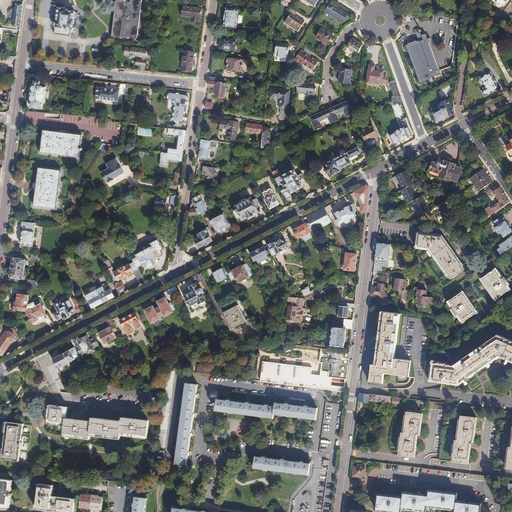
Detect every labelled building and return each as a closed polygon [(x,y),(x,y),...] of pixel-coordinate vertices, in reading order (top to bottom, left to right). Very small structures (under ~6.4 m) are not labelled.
[(117,0),(112,36),(114,36),(136,39),(141,0),(117,0)] [(191,3),(185,2),(183,16),(193,17),(192,21),(199,22),(200,9),(191,8),(191,3)] [(330,3),(327,2),(324,8),(326,9),(325,12),(325,13),(326,12),(342,22),(342,23),(342,24),(349,14),(348,13),(347,14),(331,3),(330,2),(330,3)] [(13,25),(21,27),(24,4),(16,3),(15,11),(14,11),(13,11),(12,12),(11,13),(11,14),(11,16),(12,17),(12,18),(14,19),(13,25)] [(227,14),(226,14),(225,20),(226,20),(225,27),(237,28),(241,4),(234,3),(233,9),(228,8),(227,14)] [(68,9),(58,8),(57,21),(56,21),(55,35),(70,37),(71,30),(73,30),(75,12),(69,11),(70,10),(69,10),(68,9)] [(291,8),(287,14),(290,15),(285,23),(298,32),(305,22),(295,16),(297,12),(291,8)] [(333,36),(322,29),(316,38),(327,45),(333,36)] [(423,37),(419,38),(420,40),(418,41),(417,40),(410,43),(408,43),(409,45),(407,45),(420,83),(433,78),(433,77),(441,74),(439,70),(426,34),(423,35),(423,37)] [(226,39),(222,39),(221,48),(235,50),(235,49),(237,49),(238,49),(239,47),(239,46),(238,45),(236,45),(236,40),(228,39),(228,38),(226,38),(226,39)] [(275,38),(275,41),(274,47),(277,47),(276,56),(290,57),(290,44),(281,43),(281,39),(275,38)] [(363,45),(352,38),(347,47),(358,53),(363,45)] [(146,47),(131,45),(131,49),(126,49),(125,52),(125,51),(124,54),(125,54),(125,56),(130,57),(130,59),(136,59),(136,57),(145,58),(145,57),(147,57),(147,53),(146,52),(146,47)] [(192,53),(192,50),(187,49),(187,52),(184,52),(182,70),(191,72),(194,53),(192,53)] [(302,51),(295,61),(299,64),(300,62),(314,71),(319,62),(311,57),(312,53),(306,49),(304,52),(302,51)] [(139,65),(138,70),(145,71),(147,57),(145,57),(145,58),(136,57),(136,59),(135,65),(139,65)] [(228,70),(228,71),(236,72),(237,70),(243,71),(244,60),(229,59),(228,62),(229,64),(228,68),(228,70)] [(392,96),(392,102),(404,103),(397,85),(396,85),(390,87),(389,83),(386,76),(383,76),(384,71),(378,70),(378,72),(373,71),(374,66),(368,65),(367,71),(366,86),(372,86),(372,83),(386,84),(388,90),(391,89),(394,95),(393,96),(392,96)] [(353,70),(341,69),(339,83),(350,85),(350,81),(351,81),(353,70)] [(482,91),(485,96),(499,89),(491,72),(481,77),(487,88),(482,91)] [(219,78),(210,77),(209,86),(214,87),(214,90),(216,90),(216,92),(215,96),(225,97),(227,83),(222,83),(222,82),(221,82),(220,82),(219,82),(220,81),(219,80),(219,78)] [(45,104),(46,87),(40,86),(41,82),(34,81),(34,86),(33,85),(31,102),(32,102),(31,108),(42,109),(43,103),(45,104)] [(311,87),(311,84),(303,83),(302,87),(298,86),(298,93),(308,94),(308,100),(316,100),(317,88),(311,87)] [(119,101),(120,89),(98,87),(97,99),(119,101)] [(282,97),(281,107),(289,108),(291,89),(273,87),(272,96),(282,97)] [(5,105),(11,106),(12,95),(12,92),(6,91),(5,99),(4,100),(4,104),(5,105)] [(167,128),(182,130),(182,126),(183,122),(184,122),(187,94),(168,92),(167,102),(175,102),(173,121),(176,122),(176,125),(167,124),(167,128)] [(451,117),(455,115),(455,114),(455,110),(454,101),(450,103),(448,100),(442,104),(444,108),(434,113),(439,121),(440,122),(450,117),(451,117)] [(330,110),(336,122),(340,121),(337,115),(345,111),(348,117),(354,115),(349,102),(330,110)] [(332,124),(336,122),(330,110),(311,118),(316,131),(323,128),(321,122),(329,118),(332,124)] [(229,121),(221,120),(220,128),(229,129),(228,138),(237,140),(239,121),(230,120),(229,121)] [(264,127),(265,126),(247,122),(246,132),(264,135),(264,127)] [(369,128),(361,132),(368,143),(380,137),(373,125),(369,127),(369,128)] [(264,135),(262,149),(270,145),(272,128),(264,127),(264,135)] [(396,133),(391,136),(395,144),(401,141),(402,141),(411,137),(410,136),(413,134),(409,127),(405,128),(396,132),(396,133)] [(138,128),(138,135),(152,136),(152,128),(138,128)] [(187,134),(187,130),(182,130),(167,128),(163,128),(163,135),(168,136),(168,135),(179,136),(177,149),(168,147),(167,153),(184,155),(184,152),(185,149),(187,134)] [(70,134),(44,131),(41,153),(79,157),(80,151),(81,148),(82,135),(70,134)] [(201,138),(198,158),(208,159),(210,145),(217,146),(217,141),(201,138)] [(353,164),(352,163),(351,159),(358,155),(362,153),(359,147),(358,147),(349,152),(347,149),(346,150),(345,150),(344,149),(343,148),(340,150),(340,151),(339,151),(340,152),(339,153),(329,158),(331,161),(327,164),(329,168),(325,169),(328,174),(331,173),(333,176),(342,171),(341,170),(353,164)] [(464,169),(465,161),(466,149),(460,150),(460,158),(458,167),(456,166),(456,165),(445,161),(444,163),(438,161),(437,163),(433,162),(429,172),(430,172),(430,174),(431,175),(431,176),(440,178),(440,177),(450,180),(451,179),(458,181),(462,168),(464,169)] [(183,161),(184,155),(167,153),(161,152),(161,158),(160,165),(167,166),(168,159),(183,161)] [(123,172),(115,158),(105,163),(107,168),(100,172),(105,182),(123,172)] [(216,168),(211,167),(211,169),(209,169),(209,167),(203,166),(202,174),(206,174),(208,179),(211,178),(213,183),(220,179),(215,170),(216,168)] [(62,171),(39,168),(37,187),(35,206),(57,209),(62,171)] [(282,189),(288,200),(293,197),(292,194),(297,191),(305,187),(301,180),(299,176),(295,169),(290,172),(282,176),(280,173),(278,169),(274,172),(280,185),(283,183),(285,187),(282,189)] [(475,185),(488,176),(483,170),(480,172),(478,169),(472,173),(474,176),(470,178),(475,185)] [(413,207),(415,212),(418,216),(428,211),(420,197),(417,199),(410,186),(412,185),(405,171),(395,176),(402,190),(400,191),(407,204),(410,202),(413,207)] [(485,192),(491,188),(489,185),(492,183),(488,176),(475,185),(479,191),(483,189),(485,192)] [(368,185),(355,192),(362,206),(361,211),(362,212),(364,212),(364,215),(366,215),(370,186),(369,185),(368,185)] [(485,209),(489,216),(510,202),(500,188),(494,192),(501,202),(496,205),(496,206),(492,209),(490,206),(485,209)] [(274,194),(265,199),(270,209),(279,204),(280,203),(275,195),(274,194)] [(208,209),(200,195),(193,198),(192,205),(196,203),(202,213),(208,209)] [(167,199),(156,197),(155,205),(166,207),(167,199)] [(245,198),(241,200),(241,201),(240,202),(240,204),(236,206),(238,210),(236,211),(235,213),(238,217),(239,218),(242,216),(243,219),(248,216),(249,217),(254,215),(253,214),(258,211),(257,207),(260,206),(259,204),(260,203),(258,198),(253,200),(252,198),(248,200),(247,198),(245,199),(245,198)] [(445,201),(436,206),(443,219),(452,215),(445,201)] [(196,203),(192,205),(190,215),(202,213),(196,203)] [(357,210),(354,204),(350,206),(349,205),(344,208),(344,209),(342,211),(341,210),(335,213),(339,218),(337,219),(340,225),(345,222),(346,223),(347,223),(348,223),(351,221),(352,220),(351,219),(357,216),(354,211),(357,210)] [(314,230),(315,231),(332,222),(324,208),(307,217),(314,230)] [(225,214),(210,221),(212,224),(214,224),(218,232),(219,232),(223,230),(223,229),(222,227),(229,223),(225,214)] [(307,217),(303,219),(306,225),(294,231),(298,238),(300,236),(301,238),(312,232),(311,231),(314,230),(307,217)] [(500,230),(504,237),(507,235),(511,231),(511,229),(506,220),(504,221),(501,217),(495,222),(497,225),(496,226),(496,227),(495,228),(497,231),(498,230),(499,231),(500,230)] [(33,223),(22,222),(22,227),(24,227),(23,229),(23,235),(22,240),(22,245),(33,246),(36,223),(33,223)] [(212,232),(210,228),(199,234),(201,237),(196,240),(200,247),(204,244),(205,245),(208,243),(208,242),(213,240),(210,235),(209,233),(212,232)] [(442,235),(419,232),(417,247),(429,249),(448,276),(450,275),(452,278),(465,269),(462,266),(463,265),(442,235)] [(131,254),(135,261),(138,267),(145,263),(148,268),(156,264),(153,260),(152,258),(158,255),(158,256),(159,255),(160,256),(163,254),(162,253),(164,252),(162,249),(164,247),(158,237),(151,242),(152,245),(135,254),(134,253),(131,254)] [(274,242),(268,245),(273,255),(274,257),(278,255),(278,253),(279,255),(284,253),(284,252),(286,250),(286,249),(290,247),(286,240),(285,240),(284,239),(282,238),(279,240),(277,240),(276,242),(277,243),(275,244),(274,242)] [(499,249),(502,254),(505,252),(511,247),(511,241),(510,239),(501,245),(502,247),(499,249)] [(391,244),(378,242),(374,271),(380,272),(381,265),(389,266),(391,244)] [(273,255),(268,245),(260,250),(257,251),(252,254),(255,261),(257,260),(258,262),(269,257),(269,258),(273,255)] [(357,251),(343,249),(343,253),(347,253),(344,270),(355,272),(357,254),(357,251)] [(245,250),(238,253),(241,259),(248,255),(245,250)] [(13,258),(12,268),(25,270),(25,265),(27,265),(27,260),(21,259),(21,258),(17,257),(17,259),(13,258)] [(109,259),(104,262),(112,279),(120,294),(127,291),(121,281),(117,283),(116,280),(118,278),(119,280),(124,277),(124,278),(126,277),(128,276),(130,275),(130,274),(134,272),(139,269),(138,267),(135,261),(126,266),(126,265),(120,268),(120,269),(115,272),(109,259)] [(233,271),(229,273),(230,276),(233,281),(237,279),(239,283),(254,275),(255,274),(252,268),(250,268),(248,264),(247,264),(244,265),(233,270),(233,271)] [(25,270),(12,268),(11,278),(15,278),(14,280),(19,280),(19,279),(25,279),(25,274),(24,275),(25,270)] [(226,273),(224,269),(223,268),(214,272),(214,274),(218,282),(220,283),(229,278),(228,277),(230,276),(229,273),(228,272),(226,273)] [(134,272),(140,284),(143,282),(145,281),(139,269),(134,272)] [(509,291),(506,287),(508,285),(504,280),(502,281),(495,270),(482,279),(496,300),(509,291)] [(202,282),(198,274),(193,277),(196,284),(191,288),(191,289),(193,292),(185,296),(186,298),(188,301),(192,309),(194,310),(201,306),(202,307),(207,304),(207,303),(205,298),(206,298),(207,296),(204,292),(203,291),(202,289),(202,288),(200,289),(198,285),(202,282)] [(393,277),(392,287),(395,288),(394,290),(400,291),(399,299),(407,300),(408,290),(406,290),(407,280),(393,277)] [(96,288),(104,303),(115,297),(109,285),(107,286),(106,283),(96,288)] [(31,286),(30,287),(33,294),(44,295),(40,287),(39,287),(36,287),(31,286)] [(96,288),(95,286),(89,289),(90,291),(86,293),(87,295),(87,296),(93,308),(104,303),(96,288)] [(176,286),(168,290),(173,299),(177,297),(177,296),(178,295),(177,293),(179,292),(176,286)] [(309,287),(303,290),(306,299),(315,300),(313,296),(311,291),(309,287)] [(418,289),(416,301),(421,301),(421,305),(429,307),(429,303),(433,304),(434,300),(432,298),(426,297),(427,290),(418,289)] [(472,307),(469,303),(462,292),(449,301),(455,309),(453,310),(457,315),(459,314),(464,322),(476,313),(472,307)] [(15,310),(27,312),(28,310),(30,296),(18,295),(17,303),(15,303),(15,310)] [(79,305),(81,303),(77,296),(72,299),(76,306),(79,305)] [(303,312),(301,312),(300,309),(302,309),(303,299),(289,297),(289,301),(293,302),(292,304),(291,304),(292,306),(290,306),(290,322),(295,323),(299,323),(301,323),(301,321),(302,322),(302,318),(303,318),(303,312)] [(161,305),(155,308),(155,307),(153,306),(151,307),(148,308),(147,310),(146,311),(152,323),(160,319),(160,317),(165,314),(166,316),(174,312),(173,310),(175,309),(172,305),(170,306),(167,299),(167,298),(159,302),(161,305)] [(54,314),(57,321),(63,318),(64,319),(65,319),(68,318),(69,317),(68,316),(76,312),(69,301),(61,305),(60,303),(51,307),(54,313),(54,314)] [(28,310),(27,312),(33,323),(39,320),(39,319),(38,318),(41,317),(46,314),(41,303),(28,310)] [(355,304),(348,304),(341,303),(339,317),(348,318),(349,307),(355,308),(355,304)] [(254,337),(261,336),(252,318),(247,320),(239,305),(224,313),(233,329),(246,322),(254,337)] [(400,313),(382,311),(375,364),(372,364),(370,382),(382,384),(383,373),(409,376),(411,361),(394,359),(400,313)] [(129,334),(130,336),(134,334),(133,332),(134,331),(133,330),(141,326),(142,325),(140,322),(139,322),(135,314),(121,320),(128,334),(129,334)] [(347,329),(352,330),(353,320),(344,319),(343,329),(347,329)] [(120,335),(112,320),(108,322),(109,325),(111,328),(108,330),(100,334),(105,343),(120,335)] [(3,324),(0,323),(0,332),(2,333),(5,335),(0,341),(0,352),(0,353),(3,355),(14,339),(14,338),(17,340),(19,337),(15,329),(2,328),(3,324)] [(347,329),(343,329),(333,327),(331,346),(344,347),(347,329)] [(81,336),(72,341),(74,346),(75,347),(77,346),(84,358),(85,359),(88,357),(88,356),(87,355),(95,350),(94,348),(99,346),(91,330),(86,333),(87,336),(82,339),(81,336)] [(434,364),(432,380),(459,384),(501,355),(511,360),(511,340),(499,335),(453,366),(446,365),(445,364),(443,365),(442,363),(441,365),(439,363),(438,364),(434,364)] [(242,338),(237,339),(242,349),(247,347),(242,338)] [(74,348),(64,353),(69,363),(80,357),(75,347),(74,348)] [(327,389),(344,391),(349,352),(322,349),(321,352),(323,355),(326,355),(326,357),(323,357),(320,359),(320,362),(323,363),(321,363),(321,368),(320,375),(311,374),(312,368),(262,362),(260,381),(315,387),(318,386),(327,387),(327,389)] [(53,359),(58,368),(68,364),(69,367),(71,366),(69,363),(64,353),(55,359),(53,359)] [(201,363),(205,370),(207,369),(207,370),(210,369),(206,361),(201,363)] [(82,387),(93,381),(91,377),(80,383),(82,387)] [(198,384),(185,382),(185,383),(186,384),(176,462),(175,462),(175,463),(188,465),(188,464),(189,455),(190,455),(190,451),(189,451),(191,436),(192,436),(192,433),(193,417),(194,417),(194,413),(196,397),(197,394),(196,394),(198,385),(198,384)] [(359,392),(358,400),(368,401),(369,393),(359,392)] [(390,396),(371,394),(370,399),(389,402),(390,396)] [(316,420),(318,408),(317,407),(317,408),(307,407),(308,406),(304,406),(304,407),(288,404),(288,403),(285,403),(285,404),(276,403),(276,402),(275,402),(275,406),(269,405),(266,405),(249,403),(249,402),(246,402),(246,403),(230,400),(228,399),(227,400),(218,399),(218,398),(215,398),(215,401),(217,401),(216,411),(217,411),(217,410),(273,418),(273,419),(274,419),(275,414),(315,420),(316,420)] [(57,406),(50,405),(48,423),(66,426),(65,434),(92,437),(92,434),(121,437),(121,433),(147,436),(149,420),(123,417),(122,419),(121,419),(121,421),(92,417),(92,421),(67,418),(68,407),(60,406),(60,407),(58,407),(57,406)] [(403,432),(400,455),(416,457),(419,434),(421,435),(424,413),(408,412),(405,432),(403,432)] [(446,413),(440,460),(469,463),(472,442),(474,442),(477,417),(446,413)] [(511,421),(499,420),(494,466),(511,468),(511,421)] [(27,462),(31,430),(32,425),(7,421),(2,459),(27,462)] [(309,476),(311,463),(310,462),(310,463),(304,462),(301,461),(301,462),(285,460),(285,459),(283,459),(282,460),(266,458),(265,457),(263,456),(263,457),(257,456),(256,455),(255,455),(254,468),(255,468),(255,467),(308,475),(309,476)] [(354,466),(353,476),(359,477),(360,475),(364,476),(365,468),(362,467),(362,465),(357,464),(356,467),(354,466)] [(11,495),(13,495),(13,493),(11,493),(13,481),(0,479),(0,506),(9,507),(11,495)] [(36,509),(61,511),(73,511),(76,499),(52,496),(53,485),(39,484),(36,509)] [(378,493),(376,509),(401,511),(402,507),(425,510),(426,505),(455,508),(454,511),(480,511),(481,503),(457,499),(458,493),(429,489),(428,494),(404,491),(403,496),(378,493)] [(85,495),(81,494),(79,507),(101,510),(103,497),(99,497),(99,496),(85,494),(85,495)] [(148,498),(134,496),(134,497),(135,497),(134,503),(133,503),(133,506),(134,506),(133,511),(144,511),(147,498),(148,498)]
